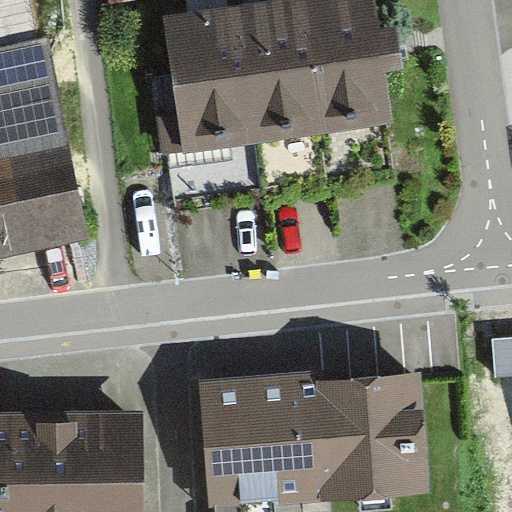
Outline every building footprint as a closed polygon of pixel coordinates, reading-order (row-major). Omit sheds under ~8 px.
[(164,119),(177,206),(399,172),(382,63),(399,61),(395,31),(377,34),(371,0),(316,0),(173,22),(187,116),(164,119)] [(0,56),(0,255),(102,238),(70,44),(0,56)] [(511,375),(511,337),(495,339),(498,376),(511,375)] [(205,361),(215,511),(299,511),(299,507),(460,496),(452,375),(343,383),(341,352),(205,361)] [(161,511),(163,414),(0,411),(0,511),(161,511)]
